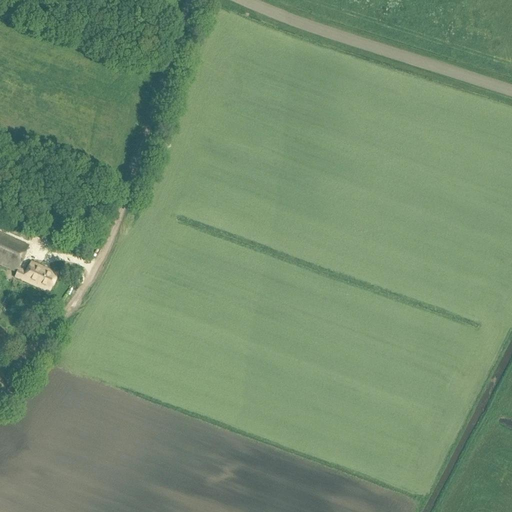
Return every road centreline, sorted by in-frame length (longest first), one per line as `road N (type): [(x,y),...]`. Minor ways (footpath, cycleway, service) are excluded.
road 1 (unclassified): [(81,290),(120,210),(188,0)]
road 2 (tertiary): [(511,91),(241,0)]
road 3 (track): [(0,402),(81,290)]
